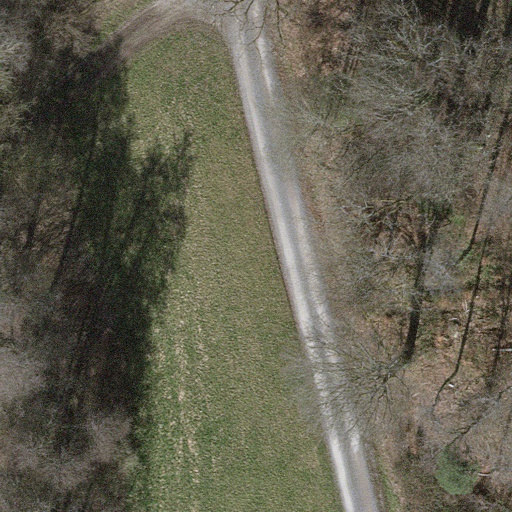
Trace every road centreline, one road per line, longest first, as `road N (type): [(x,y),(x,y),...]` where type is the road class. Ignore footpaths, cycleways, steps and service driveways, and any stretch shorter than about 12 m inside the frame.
road 1 (track): [(370,511),(258,0)]
road 2 (track): [(0,129),(68,84),(162,0)]
